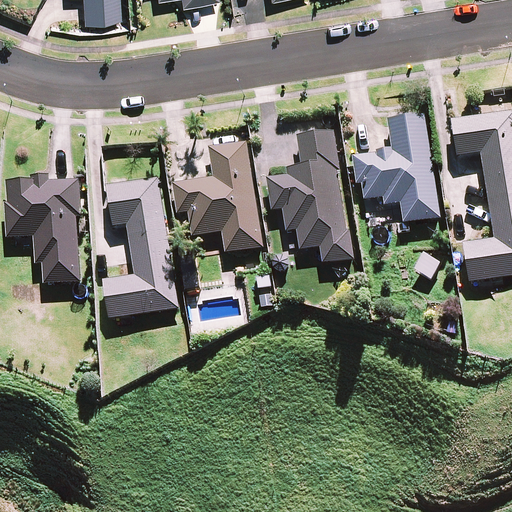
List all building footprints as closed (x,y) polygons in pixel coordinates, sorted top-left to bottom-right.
[(123,21),(120,0),(82,0),(85,24),(123,21)] [(511,279),(511,113),(473,120),(451,124),(457,161),(481,157),(496,241),(463,247),(470,286),(511,279)] [(441,221),(424,117),(388,123),(393,152),(376,155),(377,157),(352,161),(357,188),(363,188),(365,204),(384,201),(385,209),(401,206),(405,226),(441,221)] [(341,177),(333,132),(298,138),(303,170),(289,172),(290,179),(269,182),(275,214),(285,213),(289,235),(299,233),(302,254),(322,251),(325,267),(354,262),(350,233),(347,234),(338,178),(341,177)] [(265,250),(248,145),(211,151),(216,180),(176,187),(181,218),(191,217),(195,240),(224,235),(228,256),(265,250)] [(47,287),(83,285),(78,220),(84,219),(81,182),(52,184),(51,179),(34,180),(34,183),(10,185),(11,206),(8,207),(10,242),(36,240),(38,267),(45,267),(47,287)] [(178,314),(159,185),(110,193),(116,232),(131,230),(140,284),(105,289),(110,324),(178,314)]
